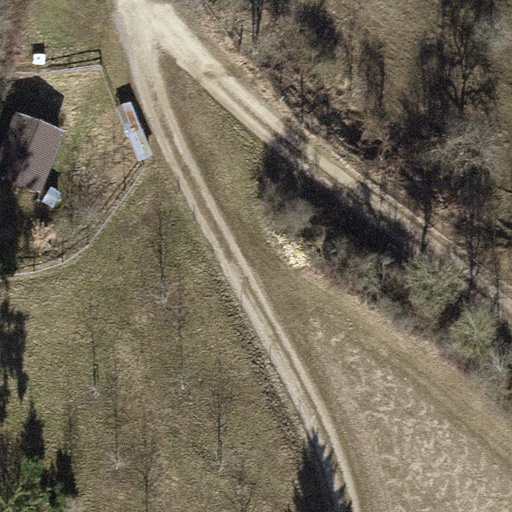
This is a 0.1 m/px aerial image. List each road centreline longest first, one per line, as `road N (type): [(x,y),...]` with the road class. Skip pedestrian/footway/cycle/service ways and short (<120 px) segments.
road 1 (track): [(348,511),(339,470),(296,372),(193,179),(139,0)]
road 2 (track): [(511,312),(291,149),(154,0)]
